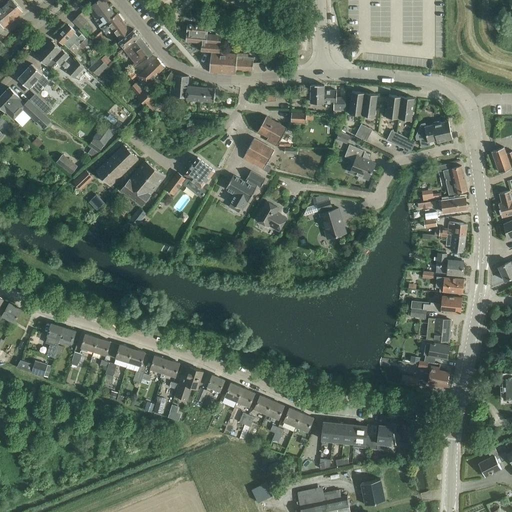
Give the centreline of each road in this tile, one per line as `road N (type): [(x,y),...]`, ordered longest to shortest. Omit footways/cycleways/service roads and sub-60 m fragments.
road 1 (residential): [(456,421),(419,417),(403,405),(319,397),(305,403),(200,358),(34,305),(0,285)]
road 2 (tertiary): [(456,421),(483,254),(474,143)]
road 3 (tertiary): [(474,143),(468,105),(444,87),(323,72)]
road 4 (residential): [(124,133),(173,162),(220,130),(243,100),(248,78)]
road 5 (tertiary): [(248,78),(208,78),(183,68),(119,0)]
road 6 (residential): [(375,198),(396,160),(474,143)]
